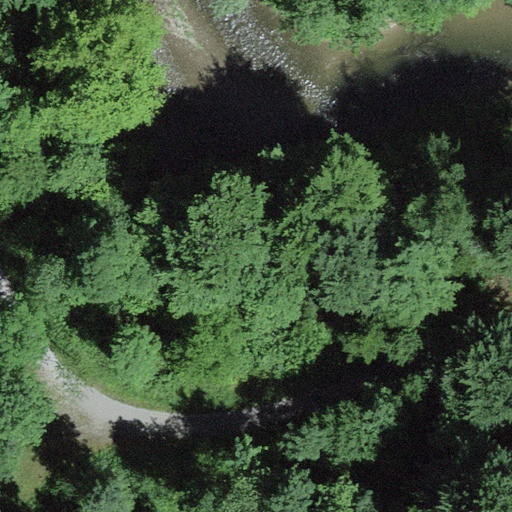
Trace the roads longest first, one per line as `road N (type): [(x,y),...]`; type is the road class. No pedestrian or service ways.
road 1 (track): [(511,328),(280,414),(227,423),(173,420),(127,413),(78,388),(33,344),(0,285)]
road 2 (track): [(78,388),(0,511)]
